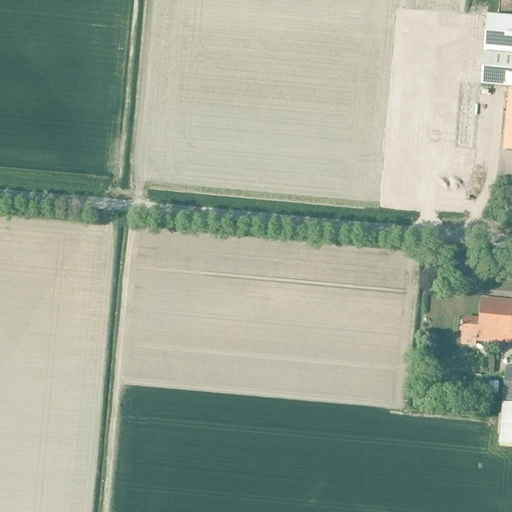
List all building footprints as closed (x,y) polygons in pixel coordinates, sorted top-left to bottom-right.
[(399,10),(386,139),(455,147),(462,86),(482,88),(510,90),(511,90),(511,56),(484,54),(482,71),(461,70),(465,17),(399,10)] [(511,17),(488,16),(484,54),(511,56),(511,17)] [(511,344),(511,301),(482,298),(480,318),(463,318),(462,339),(461,346),(476,347),(477,341),(511,344)] [(502,363),(508,353),(500,349),(495,358),(502,363)] [(503,402),(499,447),(511,447),(511,369),(506,368),(503,402)]
